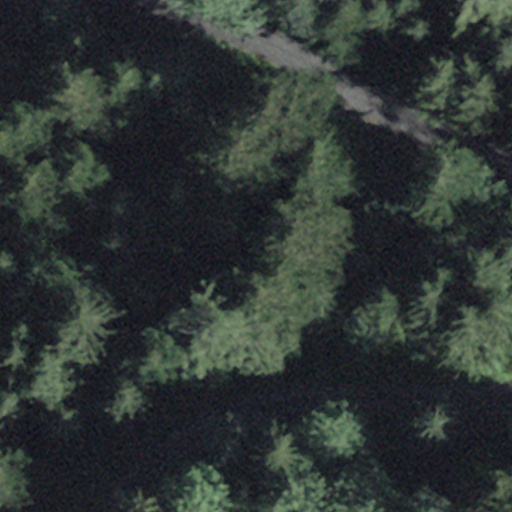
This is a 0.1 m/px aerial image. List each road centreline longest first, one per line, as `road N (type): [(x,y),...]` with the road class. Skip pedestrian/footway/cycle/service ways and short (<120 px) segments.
road 1 (track): [(511,398),(391,392),(258,402),(165,448),(111,511)]
road 2 (unclassified): [(161,0),(212,12),(428,132),(511,164)]
